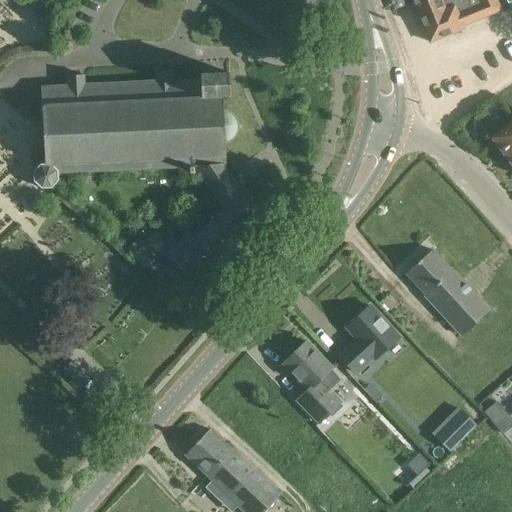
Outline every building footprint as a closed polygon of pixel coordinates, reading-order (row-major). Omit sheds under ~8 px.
[(411,0),(428,43),(462,29),(461,26),(499,11),(494,0),(411,0)] [(41,164),(33,172),(34,180),(42,187),(49,187),(51,186),(58,179),(58,172),(179,166),(179,172),(200,171),(223,208),(194,238),(190,234),(179,244),(172,238),(161,250),(183,272),(205,250),(214,259),(241,231),(263,208),(242,188),(239,191),(236,185),(229,174),(223,164),(226,164),(225,144),(226,143),(227,143),(229,142),(230,141),(231,141),(232,140),(233,139),(234,138),(234,137),(235,136),(236,135),(236,134),(237,133),(237,131),(238,130),(238,129),(238,127),(238,126),(238,125),(238,124),(237,122),(237,121),(237,120),(236,119),(235,117),(235,116),(234,115),(233,114),(232,113),(231,113),(230,112),(229,111),(228,111),(227,110),(225,110),(224,109),(223,109),(222,109),(221,96),(230,96),(229,72),(225,72),(205,73),(200,73),(200,79),(171,81),(171,71),(156,72),(156,81),(84,85),(83,75),(68,76),(68,86),(42,87),(44,127),(45,163),(41,164)] [(511,123),(491,138),(502,153),(511,145),(511,123)] [(511,145),(502,153),(511,165),(511,145)] [(136,237),(125,249),(144,267),(155,255),(136,237)] [(407,273),(406,274),(424,295),(461,336),(462,335),(489,310),(452,269),(451,270),(432,250),(407,273)] [(374,357),(375,358),(399,337),(371,306),(347,327),(359,340),(353,345),(352,344),(340,355),(356,373),(374,357)] [(284,362),(283,363),(308,390),(297,400),(318,422),(320,420),(328,413),(328,412),(338,403),(339,402),(335,397),(329,391),(342,378),(306,341),(297,349),(292,349),(283,357),(284,362)] [(72,360),(63,370),(72,379),(67,383),(77,392),(90,378),(72,360)] [(496,401),(483,412),(493,424),(500,418),(501,407),(496,401)] [(458,407),(432,433),(441,443),(449,451),(476,425),(468,417),(458,407)] [(209,430),(185,454),(206,474),(219,460),(241,482),(253,469),(232,448),(230,450),(209,430)] [(430,463),(420,453),(408,465),(418,475),(430,463)] [(212,480),(205,487),(222,503),(229,496),(236,503),(235,505),(237,507),(242,511),(262,511),(280,494),(253,469),(241,482),(219,460),(206,474),(212,480)] [(459,482),(423,511),(487,511),(492,508),(482,495),(475,501),(459,482)]
